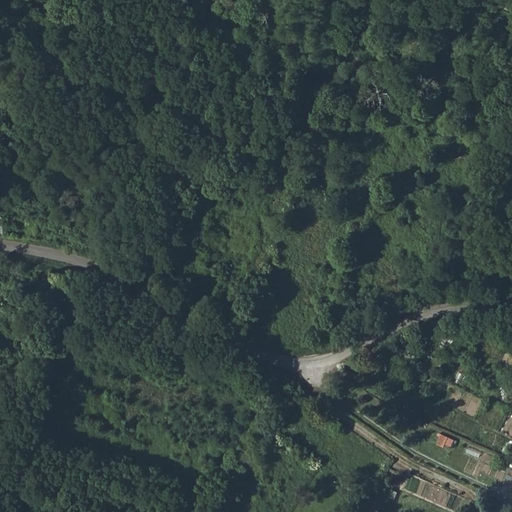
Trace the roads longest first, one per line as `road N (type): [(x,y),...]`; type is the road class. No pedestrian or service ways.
road 1 (unclassified): [(0,243),(80,260),(265,357)]
road 2 (residential): [(265,357),(400,458),(472,490),(480,511)]
road 3 (unclassified): [(265,357),(309,362),(440,310),(511,307)]
